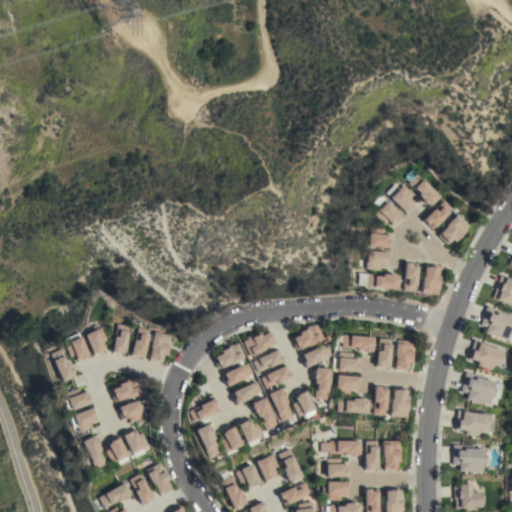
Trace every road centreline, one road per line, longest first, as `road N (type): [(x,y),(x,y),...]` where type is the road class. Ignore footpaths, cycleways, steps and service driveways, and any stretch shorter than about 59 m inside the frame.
road 1 (residential): [(207,511),(172,456),(167,400),(174,378),(219,327),(342,304),(448,323)]
road 2 (residential): [(427,511),(429,419),(448,323),(511,201)]
